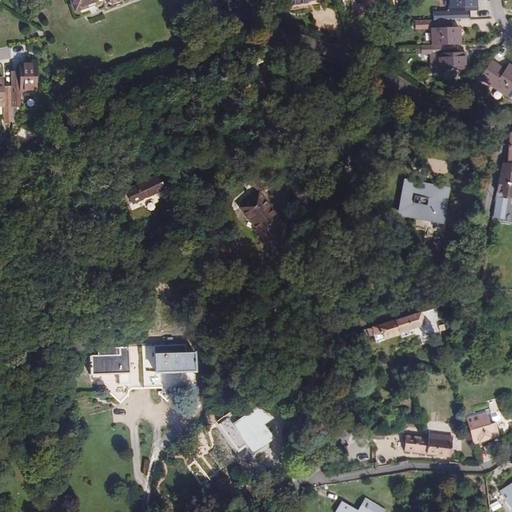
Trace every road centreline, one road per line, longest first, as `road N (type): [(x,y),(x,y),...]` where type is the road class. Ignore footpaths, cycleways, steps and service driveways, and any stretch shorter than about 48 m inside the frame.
road 1 (unclassified): [(502,127),(454,121),(381,75),(279,36),(91,111),(0,164)]
road 2 (residential): [(307,473),(342,432),(342,412),(309,368),(331,331),(473,287),(502,127)]
road 3 (residential): [(307,473),(317,480),(403,466),(480,468),(511,441)]
